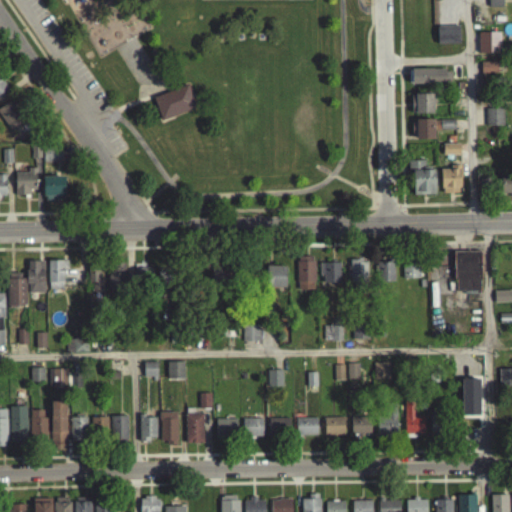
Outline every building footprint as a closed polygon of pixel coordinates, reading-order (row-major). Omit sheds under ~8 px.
[(502,12),(502,5),(508,5),(507,0),(487,0),(488,12),(502,12)] [(436,31),(437,50),(459,49),(458,30),(436,31)] [(499,37),(477,38),(477,58),(500,58),(499,37)] [(480,79),(498,79),(497,66),(480,67),(480,79)] [(445,74),(409,74),(409,88),(444,89),(445,74)] [(151,102),(186,89),(195,112),(160,125),(151,102)] [(432,119),(433,99),(411,99),(410,119),(432,119)] [(0,122),(10,137),(23,127),(9,105),(0,111),(0,122)] [(485,131),(503,131),(502,113),(484,114),(485,131)] [(433,144),(433,124),(414,125),(415,145),(433,144)] [(454,135),(453,125),(439,125),(439,135),(454,135)] [(441,149),(442,160),(459,159),(458,149),(441,149)] [(42,167),(63,168),(64,154),(42,153),(42,167)] [(10,154),(1,154),(1,168),(11,168),(10,154)] [(35,198),(35,172),(26,173),(26,177),(13,178),(14,198),(35,198)] [(459,172),(439,172),(440,198),(460,198),(459,172)] [(42,205),(64,206),(65,181),(42,181),(42,205)] [(511,181),(499,182),(499,198),(509,198),(509,203),(511,202),(511,181)] [(480,296),(479,256),(453,257),(454,297),(480,296)] [(88,263),(89,288),(103,287),(103,276),(100,276),(100,259),(93,259),(93,263),(88,263)] [(114,261),(114,263),(108,263),(109,288),(117,288),(117,291),(126,291),(125,260),(114,261)] [(313,261),(296,261),(296,296),(314,295),(313,261)] [(169,262),(155,264),(158,287),(171,285),(169,262)] [(67,265),(47,266),(47,294),(63,294),(62,279),(67,279),(67,265)] [(367,287),(366,265),(349,265),(349,287),(367,287)] [(43,266),(26,266),(26,298),(43,298),(43,266)] [(393,287),(393,267),(375,267),(375,287),(393,287)] [(340,288),(339,268),(320,268),(320,288),(340,288)] [(402,284),(419,283),(419,268),(401,269),(402,284)] [(147,269),(133,270),(134,286),(148,285),(147,269)] [(229,272),(211,271),(211,286),(228,287),(229,272)] [(285,293),(285,271),(265,271),(265,292),(285,293)] [(6,311),(24,311),(25,279),(7,278),(6,311)] [(493,296),(494,308),(511,307),(511,296),(493,296)] [(241,346),(259,347),(260,331),(242,330),(241,346)] [(342,346),(341,330),(323,331),(323,346),(342,346)] [(45,338),(35,338),(35,353),(45,353),(45,338)] [(87,358),(88,344),(67,344),(66,357),(87,358)] [(142,383),(156,384),(157,367),(143,367),(142,383)] [(166,384),(183,384),(183,367),(166,367),(166,384)] [(373,385),(388,384),(388,367),(373,368),(373,385)] [(358,369),(346,369),(346,385),(358,384),(358,369)] [(334,386),(343,385),(343,370),(333,371),(334,386)] [(44,373),(30,373),(30,387),(44,387),(44,373)] [(48,374),(48,391),(66,391),(66,373),(48,374)] [(511,374),(498,374),(498,392),(511,391),(511,374)] [(266,392),(282,392),(281,375),(266,375),(266,392)] [(315,377),(306,378),(306,392),(316,392),(315,377)] [(198,413),(206,414),(207,399),(198,398),(198,413)] [(30,407),(30,440),(47,440),(47,415),(45,415),(45,407),(30,407)] [(49,407),(50,453),(66,453),(65,407),(49,407)] [(422,439),(422,409),(403,409),(403,439),(422,439)] [(25,411),(8,412),(9,448),(27,448),(25,411)] [(376,440),(396,440),(396,415),(377,415),(376,440)] [(159,446),(176,446),(176,417),(158,418),(159,446)] [(184,448),(202,448),(202,419),(184,419),(184,448)] [(430,440),(442,440),(442,419),(430,419),(430,440)] [(126,421),(109,421),(110,447),(127,447),(126,421)] [(156,445),(155,421),(138,422),(138,445),(156,445)] [(85,422),(69,423),(69,445),(85,445),(85,422)] [(90,423),(90,442),(107,441),(107,422),(90,423)] [(323,422),(323,440),(343,440),(343,422),(323,422)] [(370,441),(369,422),(350,422),(350,442),(370,441)] [(261,423),(241,424),(242,442),(262,442),(261,423)] [(288,423),(268,423),(268,442),(288,441),(288,423)] [(295,440),(316,441),(316,423),(295,423),(295,440)] [(236,424),(215,424),(214,443),(236,444),(236,424)] [(237,511),(238,500),(219,501),(218,511),(237,511)] [(474,511),(474,500),(457,500),(456,511),(474,511)] [(507,511),(507,500),(490,500),(489,511),(507,511)] [(301,501),(300,511),(319,511),(319,501),(301,501)] [(138,511),(157,511),(158,503),(139,502),(138,511)] [(32,503),(32,511),(50,511),(50,503),(32,503)]
